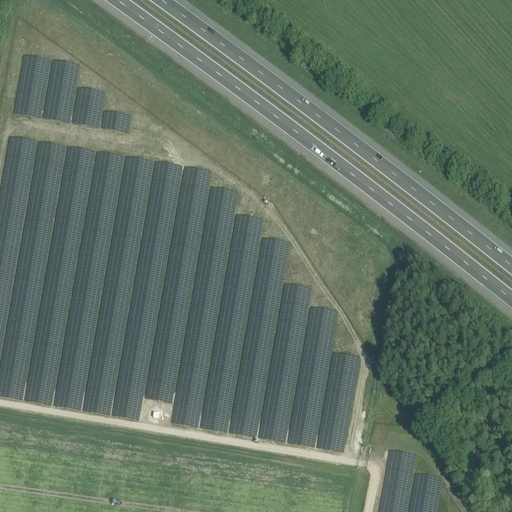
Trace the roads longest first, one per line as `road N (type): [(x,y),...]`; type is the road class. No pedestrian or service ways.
road 1 (motorway): [(114,0),(511,300)]
road 2 (motorway): [(511,268),(158,0)]
